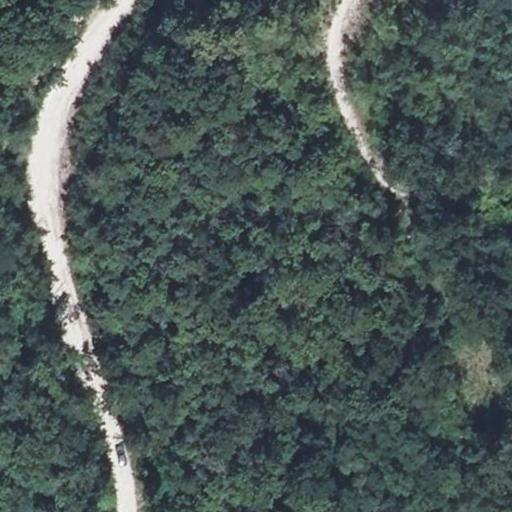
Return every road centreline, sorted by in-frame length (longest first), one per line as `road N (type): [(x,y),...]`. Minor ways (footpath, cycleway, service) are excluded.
road 1 (track): [(124,0),(69,91),(44,155),(55,228),(107,372),(126,511)]
road 2 (track): [(384,188),(347,120),(334,67),(354,0)]
road 3 (track): [(511,169),(429,199),(384,188)]
